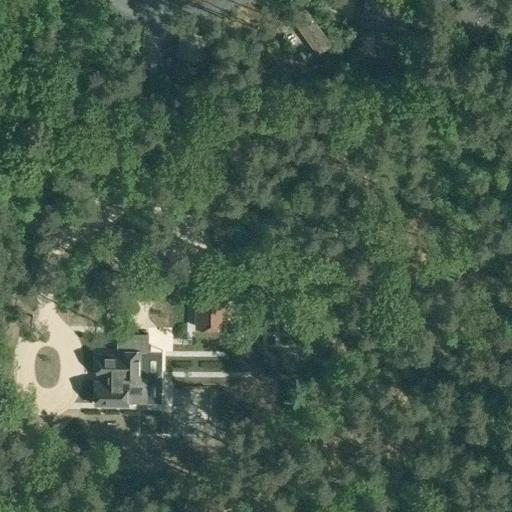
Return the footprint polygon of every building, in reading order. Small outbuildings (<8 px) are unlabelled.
[(405,31),(412,2),(403,0),(366,0),(362,20),(405,31)] [(501,13),(477,0),(462,0),(453,18),(487,37),(501,13)] [(304,10),(290,21),(316,56),(330,46),(304,10)] [(203,60),(207,35),(180,28),(176,55),(203,60)] [(227,328),(228,298),(196,297),(195,328),(227,328)] [(95,379),(95,405),(129,405),(129,377),(141,377),(141,373),(150,373),(154,369),(154,359),(151,355),(141,355),(141,349),(121,349),(121,354),(98,353),(97,371),(110,371),(109,379),(95,379)]
